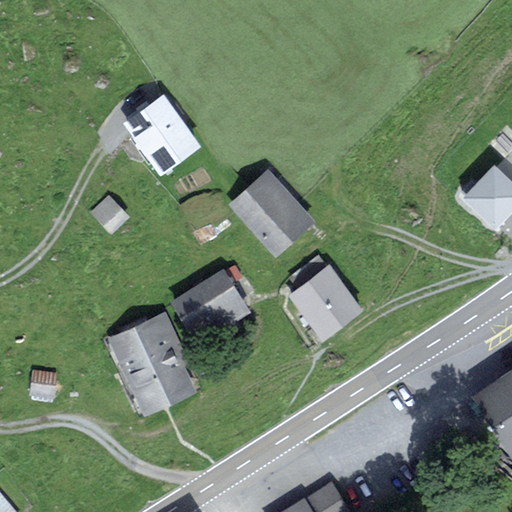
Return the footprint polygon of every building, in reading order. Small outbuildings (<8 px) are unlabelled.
[(163,179),(198,154),(164,107),(129,133),(163,179)] [(469,200),(495,224),(511,204),(511,187),(494,172),(469,200)] [(235,211),(277,258),(310,228),(268,181),(235,211)] [(97,220),(115,240),(132,224),(114,205),(97,220)] [(228,276),(180,305),(200,339),(248,311),(228,276)] [(292,303),(322,344),(360,316),(329,276),(292,303)] [(112,346),(145,419),(199,395),(166,322),(112,346)] [(511,371),(475,398),(511,450),(511,371)] [(33,380),(32,399),(52,401),(53,382),(33,380)] [(341,511),(329,491),(301,507),(304,511),(341,511)]
